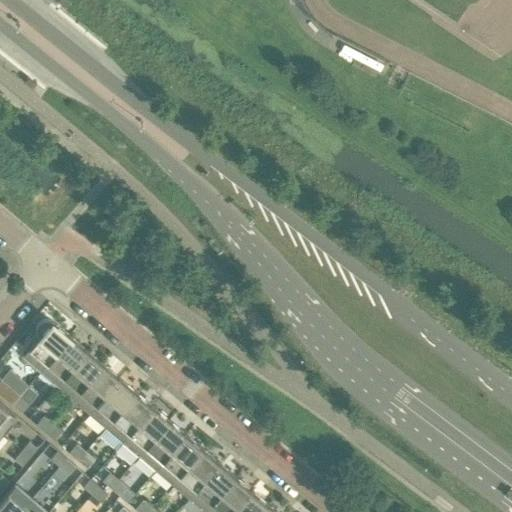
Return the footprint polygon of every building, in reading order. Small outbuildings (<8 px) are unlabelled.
[(41,369),(70,335),(53,320),(51,319),(50,318),(48,318),(47,318),(44,318),(42,319),(40,319),(39,321),(38,322),(37,324),(36,324),(36,326),(35,327),(35,329),(35,330),(36,331),(36,333),(37,334),(38,335),(39,337),(24,355),(41,369)] [(57,383),(86,349),(70,335),(41,369),(57,383)] [(74,397),(103,363),(86,349),(57,383),(74,397)] [(90,411),(119,377),(103,363),(74,397),(90,411)] [(107,425),(136,391),(119,377),(90,411),(107,425)] [(0,380),(0,393),(12,403),(20,394),(1,379),(0,380)] [(118,446),(123,439),(152,405),(136,391),(107,425),(101,432),(102,436),(112,445),(118,446)] [(29,402),(20,394),(12,403),(21,411),(29,402)] [(0,401),(0,430),(0,431),(15,414),(0,401)] [(140,453),(169,419),(152,405),(123,439),(140,453)] [(36,424),(45,431),(53,422),(43,414),(36,424)] [(157,468),(186,433),(169,419),(140,453),(157,468)] [(62,430),(53,422),(45,431),(54,439),(62,430)] [(173,482),(202,447),(186,433),(157,468),(173,482)] [(29,440),(21,449),(30,456),(37,447),(29,440)] [(48,442),(28,468),(36,475),(56,449),(48,442)] [(69,451),(78,459),(86,450),(76,442),(69,451)] [(189,496),(219,461),(202,447),(173,482),(189,496)] [(22,465),(30,456),(21,449),(14,458),(22,465)] [(50,458),(59,466),(66,457),(57,449),(50,458)] [(95,458),(86,450),(78,459),(87,467),(95,458)] [(75,465),(66,457),(59,466),(68,473),(75,465)] [(206,510),(235,475),(219,461),(189,496),(206,510)] [(102,480),(111,487),(119,478),(110,470),(102,480)] [(1,473),(0,474),(0,487),(2,489),(9,480),(1,473)] [(208,511),(232,511),(252,489),(235,475),(206,510),(208,511)] [(83,486),(92,493),(99,485),(90,477),(83,486)] [(128,486),(119,478),(111,487),(120,495),(128,486)] [(0,511),(19,511),(32,497),(15,483),(0,500),(0,511)] [(108,493),(99,485),(92,493),(101,501),(108,493)] [(260,511),(268,503),(252,489),(232,511),(260,511)] [(47,511),(49,511),(32,497),(19,511),(47,511)] [(135,508),(139,511),(147,511),(152,506),(143,499),(135,508)] [(278,511),(268,503),(260,511),(278,511)]
